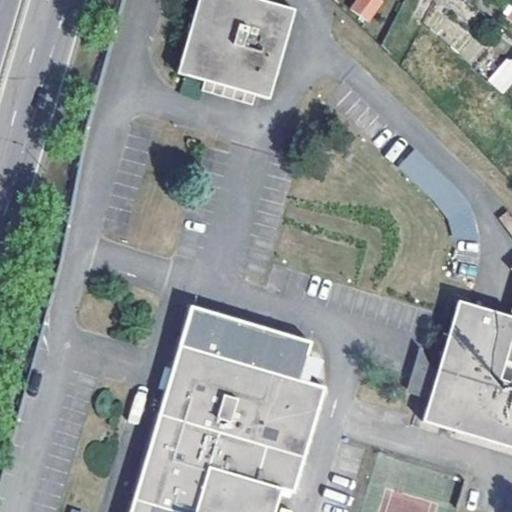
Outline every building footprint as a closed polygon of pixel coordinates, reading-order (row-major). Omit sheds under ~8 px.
[(250,0),(196,0),(176,74),(265,101),(292,12),(250,0)] [(382,0),(357,0),(353,7),(370,18),(382,0)] [(456,302),(440,356),(435,374),(420,423),(511,448),(511,382),(499,378),(511,334),(511,240),(496,253),(511,272),(511,302),(508,317),(456,302)] [(195,306),(132,511),(273,511),(280,489),(294,493),(325,389),(302,381),(314,341),(195,306)] [(426,371),(435,374),(440,356),(432,353),(426,371)]
